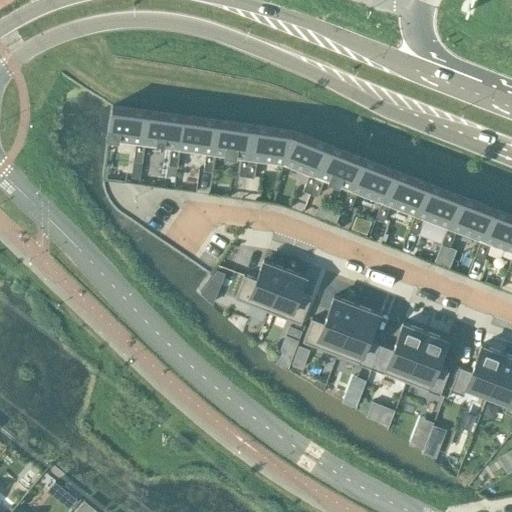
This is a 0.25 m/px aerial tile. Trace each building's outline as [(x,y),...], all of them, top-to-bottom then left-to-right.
[(148,114),(148,110),(112,104),(108,137),(136,141),(133,158),(142,160),(145,142),(144,142),(148,114)] [(183,118),(183,115),(148,110),(148,114),(144,142),(145,142),(171,146),(168,163),(177,165),(180,147),(179,147),(183,118)] [(218,123),(218,120),(183,115),(183,118),(179,147),(180,147),(206,151),(203,169),(212,170),(215,152),(214,152),(218,123)] [(253,128),(253,125),(218,120),(218,123),(214,152),(215,152),(241,156),(238,173),(246,175),(253,128)] [(291,134),(293,130),(253,125),(253,128),(246,175),(254,176),(257,158),(284,162),(291,134)] [(327,148),(328,144),(293,130),(291,134),(284,162),(309,172),(303,188),(310,191),(327,148)] [(360,161),(361,157),(328,144),(327,148),(310,191),(318,194),(324,177),(349,187),(350,187),(360,161)] [(393,173),(394,169),(361,157),(360,161),(350,187),(349,187),(342,204),(351,207),(357,190),(382,200),(383,200),(393,173)] [(426,186),(427,182),(394,169),(393,173),(383,200),(382,200),(375,216),(384,220),(390,203),(415,212),(416,213),(426,186)] [(459,199),(460,195),(427,182),(426,186),(416,213),(415,212),(408,229),(417,232),(423,216),(448,225),(449,226),(459,199)] [(259,183),(256,197),(273,200),(275,185),(259,183)] [(492,212),(494,208),(460,195),(459,199),(449,226),(448,225),(441,242),(450,245),(456,228),(481,238),(482,238),(492,212)] [(511,214),(494,208),(492,212),(482,238),(481,238),(474,255),(483,258),(489,241),(511,250),(511,214)] [(238,289),(235,296),(268,309),(284,267),(263,258),(256,278),(244,273),(238,289)] [(284,267),(268,309),(301,322),(310,298),(298,294),(305,275),(284,267)] [(217,268),(210,279),(220,282),(224,271),(217,268)] [(312,316),(303,339),(337,353),(356,303),(334,294),(324,321),(312,316)] [(356,303),(337,353),(371,366),(372,366),(381,343),(368,338),(373,326),(378,311),(356,303)] [(381,343),(372,366),(406,379),(425,329),(403,321),(393,347),(381,343)] [(425,329),(406,379),(440,392),(443,383),(449,369),(437,365),(447,338),(425,329)] [(456,373),(450,388),(463,393),(465,389),(486,397),(504,351),(481,343),(471,369),(459,365),(456,373)] [(511,354),(504,351),(486,397),(507,405),(505,409),(511,411),(511,354)]
